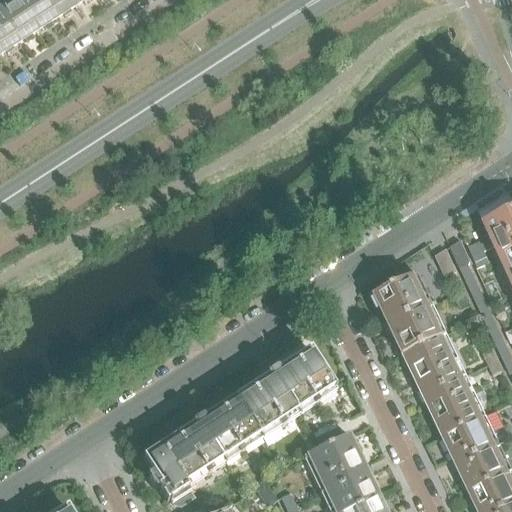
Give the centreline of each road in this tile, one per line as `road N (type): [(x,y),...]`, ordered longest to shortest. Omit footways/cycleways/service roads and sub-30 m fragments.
road 1 (secondary): [(318,0),(0,205)]
road 2 (residential): [(83,442),(322,285)]
road 3 (residential): [(427,511),(322,285)]
road 4 (residential): [(322,285),(511,165)]
road 5 (residential): [(170,0),(0,110)]
